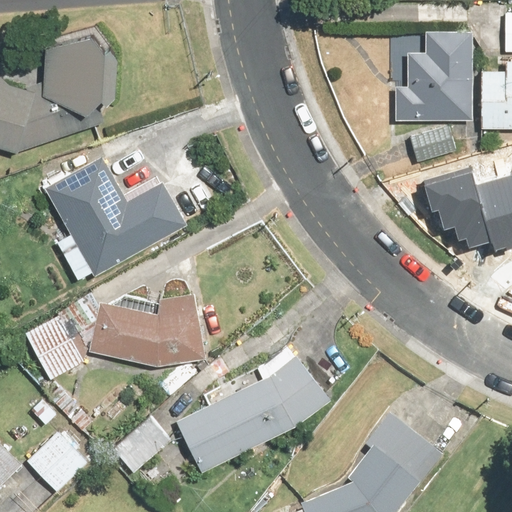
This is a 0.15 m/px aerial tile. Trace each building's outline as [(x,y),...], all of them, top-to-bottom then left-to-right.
[(53,45),(52,73),(0,58),(0,143),(21,150),(113,118),(119,94),(121,36),(103,24),(53,45)] [(399,78),(398,113),(480,114),(481,25),(431,25),(431,44),(413,44),(412,79),(399,78)] [(486,65),(486,121),(511,120),(511,54),(511,55),(511,65),(486,65)] [(457,122),(411,128),(416,158),(461,152),(457,122)] [(114,149),(53,182),(105,276),(205,222),(178,171),(138,193),(114,149)] [(467,171),(430,182),(440,217),(455,213),(465,245),(489,238),(491,246),(511,239),(511,168),(470,181),(467,171)] [(94,345),(159,360),(217,355),(211,286),(164,290),(165,308),(106,294),(94,345)] [(0,328),(17,318),(5,299),(0,302),(0,328)] [(67,306),(30,325),(56,376),(93,357),(67,306)] [(207,467),(304,419),(340,389),(296,336),(266,360),(274,370),(182,416),(207,467)] [(61,385),(48,399),(80,431),(94,417),(61,385)] [(158,409),(120,441),(141,467),(179,435),(158,409)] [(65,424),(32,455),(63,488),(96,458),(65,424)] [(0,430),(0,477),(24,458),(0,430)] [(282,511),(399,511),(436,458),(421,448),(413,462),(376,438),(346,484),(281,508),(282,511)]
